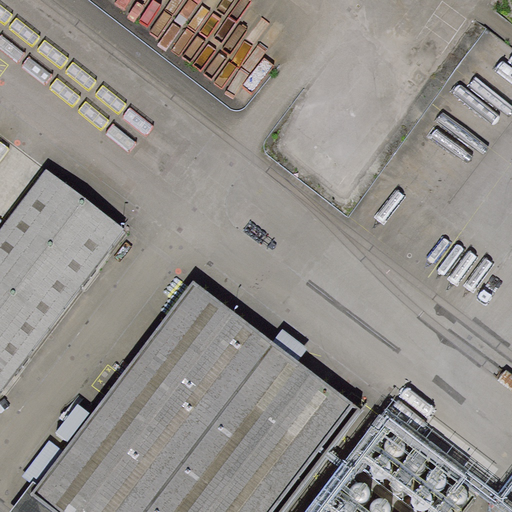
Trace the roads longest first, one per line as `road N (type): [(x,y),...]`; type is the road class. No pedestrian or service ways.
road 1 (unknown): [(185,216),(334,0)]
road 2 (unknown): [(424,400),(511,299)]
